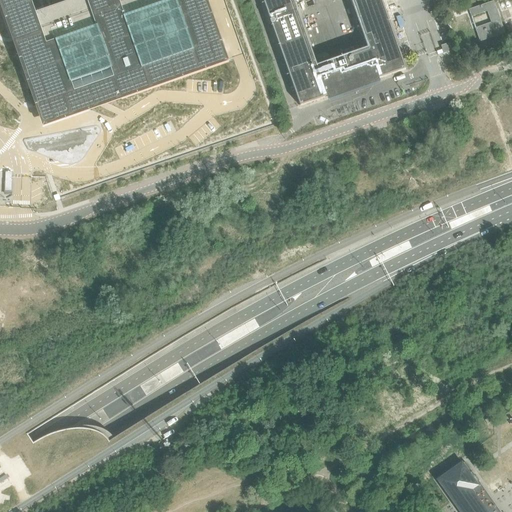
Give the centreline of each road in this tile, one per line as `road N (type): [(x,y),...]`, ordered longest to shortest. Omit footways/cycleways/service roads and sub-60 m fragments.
road 1 (primary): [(511,178),(396,219),(269,280),(0,442)]
road 2 (primary): [(14,511),(493,219)]
road 3 (unclassified): [(0,229),(45,226),(285,149),(473,77)]
road 4 (primary): [(344,263),(0,467)]
road 5 (primary): [(0,502),(304,311)]
road 6 (primary): [(304,311),(493,219)]
road 7 (primary): [(511,188),(344,263)]
